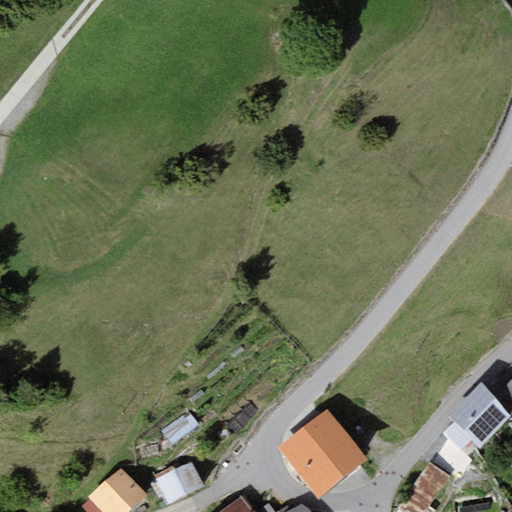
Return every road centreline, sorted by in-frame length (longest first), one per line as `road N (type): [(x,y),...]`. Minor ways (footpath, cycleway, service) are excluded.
road 1 (residential): [(262,467),(270,431),(394,298),(489,178),(511,135)]
road 2 (residential): [(511,346),(447,408),(393,476),(362,498)]
road 3 (track): [(0,112),(90,0)]
